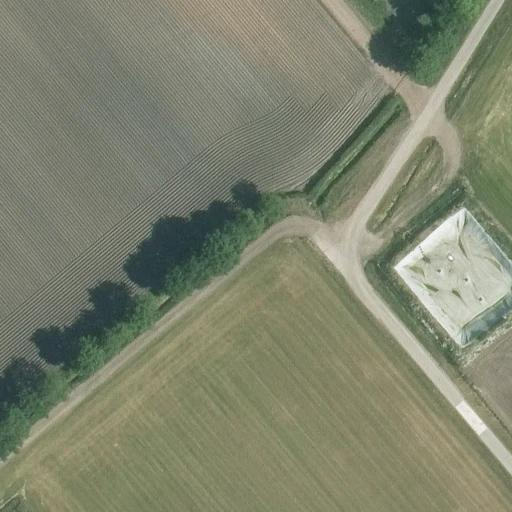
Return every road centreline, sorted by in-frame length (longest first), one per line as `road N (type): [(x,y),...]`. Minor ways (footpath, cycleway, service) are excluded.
road 1 (unclassified): [(511,467),(368,296),(346,255),(352,233),(497,0)]
road 2 (track): [(346,255),(310,227),(296,196),(384,83),(373,53),(329,0)]
